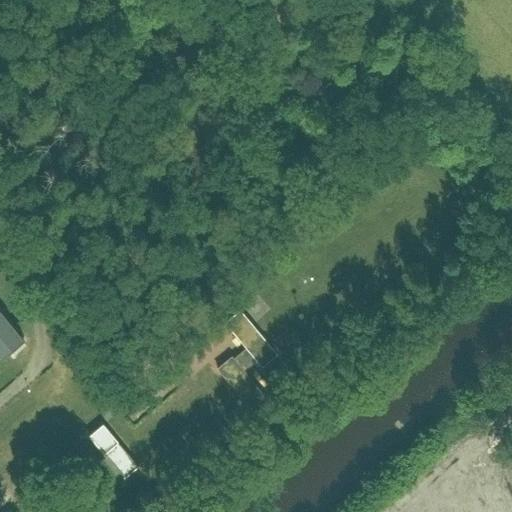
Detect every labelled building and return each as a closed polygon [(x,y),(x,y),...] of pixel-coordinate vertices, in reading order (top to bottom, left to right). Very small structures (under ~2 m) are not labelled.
[(230,360),(216,372),(248,408),(262,396),(241,373),(255,361),(261,367),(274,355),(237,313),(224,325),(249,354),(235,366),(230,360)] [(0,358),(21,341),(0,314),(0,358)] [(217,420),(192,441),(205,456),(230,436),(217,420)] [(100,423),(87,435),(123,479),(137,468),(100,423)] [(471,447),(491,465),(503,451),(484,433),(471,447)] [(15,511),(7,502),(0,507),(0,511),(15,511)]
